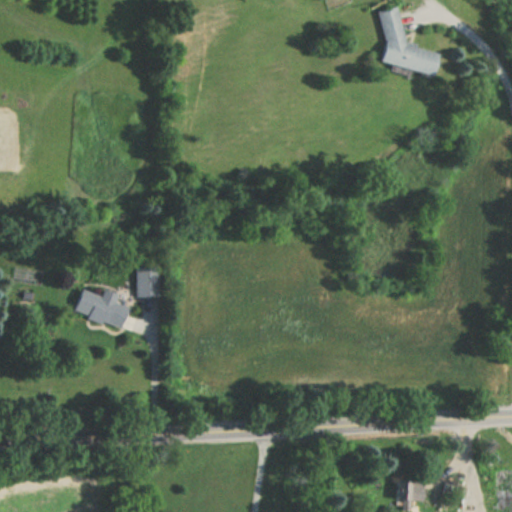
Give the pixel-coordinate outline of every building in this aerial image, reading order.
[(430,75),(435,52),(402,44),(395,7),(375,10),(381,45),(378,60),(378,64),(430,75)] [(154,266),(132,265),(132,294),(154,295),(154,266)] [(79,288),(69,310),(115,330),(126,306),(112,301),(115,294),(99,287),(96,295),(79,288)] [(494,494),(499,494),(498,511),(511,511),(511,471),(493,471),(494,494)] [(393,500),(421,500),(421,480),(393,480),(393,500)]
